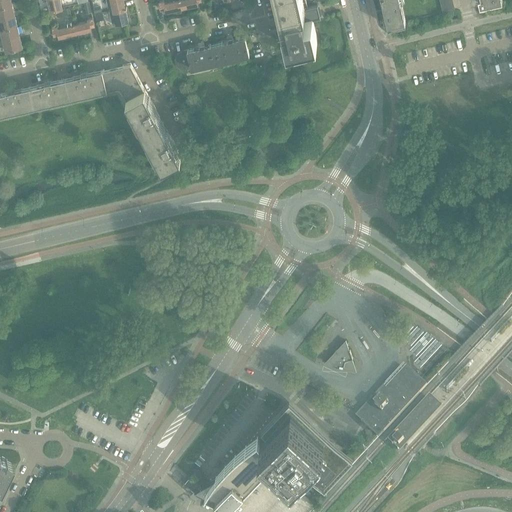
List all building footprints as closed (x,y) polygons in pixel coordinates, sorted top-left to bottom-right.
[(63,8),(60,0),(48,0),(51,11),(63,8)] [(123,0),(106,0),(110,11),(125,7),(123,0)] [(180,0),(171,0),(171,1),(165,3),(164,0),(160,1),(161,9),(165,8),(166,11),(182,8),(180,0)] [(308,7),(307,1),(306,0),(278,0),(284,24),(283,25),(288,45),(317,38),(313,19),(321,17),(320,15),(318,5),(308,7)] [(400,0),(382,0),(388,26),(406,22),(400,0)] [(0,18),(15,14),(12,4),(0,6),(0,18)] [(454,10),(453,4),(441,7),(443,13),(454,10)] [(113,25),(129,21),(125,7),(110,11),(113,25)] [(103,13),(100,13),(95,14),(97,21),(105,19),(103,13)] [(15,14),(0,18),(0,25),(1,29),(17,25),(15,14)] [(89,21),(73,25),(75,33),(91,29),(90,26),(95,25),(93,17),(88,19),(89,21)] [(3,40),(20,36),(17,25),(1,29),(3,40)] [(75,33),(73,25),(58,28),(58,26),(53,27),(55,35),(59,33),(60,37),(75,33)] [(216,43),(221,61),(250,54),(245,36),(233,39),(233,35),(227,36),(228,40),(216,43)] [(6,51),(23,47),(20,36),(3,40),(6,51)] [(187,50),(192,68),(221,61),(216,43),(205,46),(204,42),(199,43),(199,47),(187,50)] [(187,69),(189,68),(192,68),(187,50),(182,51),(177,54),(175,59),(176,65),(181,69),(187,69)] [(66,79),(71,99),(107,90),(118,87),(122,89),(127,99),(145,89),(131,64),(104,70),(103,70),(88,74),(88,73),(81,75),(66,79)] [(45,84),(30,87),(35,107),(71,99),(66,79),(51,82),(51,81),(44,83),(45,84)] [(0,115),(35,107),(30,87),(15,90),(8,92),(0,94),(0,115)] [(152,102),(145,89),(127,99),(145,133),(163,123),(156,110),(152,102)] [(145,133),(163,166),(181,157),(174,144),(174,143),(170,136),(163,123),(145,133)] [(416,133),(404,130),(402,138),(414,142),(416,133)] [(346,341),(326,363),(335,365),(335,366),(344,368),(349,369),(354,364),(352,358),(353,358),(350,350),(349,350),(349,349),(346,341)] [(361,419),(379,436),(428,384),(410,367),(361,419)] [(304,481),(309,475),(325,490),(353,460),(290,400),(262,429),(266,434),(260,440),(277,455),(304,481)] [(402,414),(390,427),(400,436),(395,442),(402,447),(406,443),(441,406),(435,400),(413,423),(402,414)] [(277,455),(260,440),(260,439),(258,437),(256,438),(253,440),(250,443),(247,445),(243,448),(239,452),(235,456),(230,460),(227,464),(222,470),(219,473),(215,478),(216,478),(210,482),(194,492),(217,503),(219,501),(226,508),(277,455)] [(0,490),(13,464),(0,457),(0,490)] [(237,502),(230,509),(234,511),(309,511),(316,506),(308,498),(303,494),(297,488),(272,464),(237,502)]
